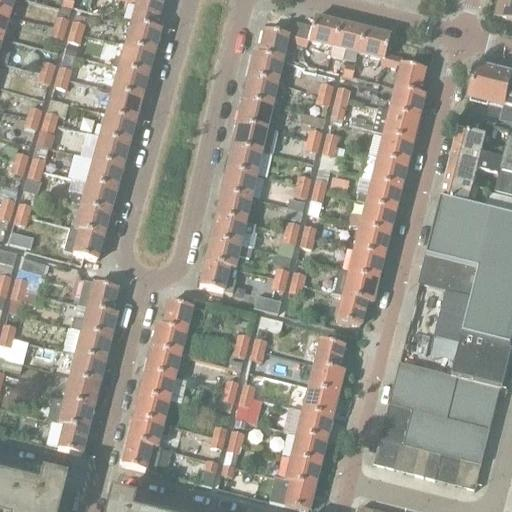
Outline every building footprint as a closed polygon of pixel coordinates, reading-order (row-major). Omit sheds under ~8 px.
[(0,0),(0,17),(6,19),(12,0),(0,0)] [(72,0),(71,0),(61,0),(59,8),(69,11),(72,0)] [(511,0),(501,0),(497,20),(511,24),(511,0)] [(136,1),(136,3),(130,25),(153,31),(159,7),(136,1)] [(55,21),(52,31),(63,34),(66,24),(55,21)] [(309,29),(299,27),(294,47),(304,50),(305,44),(330,50),(336,28),(311,21),(309,29)] [(288,24),(285,39),(284,42),(288,46),(294,47),(299,27),(288,24)] [(72,25),(69,35),(80,39),(83,28),(72,25)] [(130,25),(124,48),(152,56),(158,32),(153,31),(130,25)] [(356,57),(362,34),(336,28),(330,50),(331,51),(328,60),(341,63),(344,54),(356,57)] [(63,34),(52,31),(49,40),(60,44),(63,34)] [(262,35),(257,57),(280,63),(284,42),(285,39),(262,33),(262,35)] [(387,40),(362,34),(356,57),(380,63),(379,68),(389,71),(392,60),(382,58),(387,40)] [(77,49),(80,39),(69,35),(66,45),(77,49)] [(111,69),(117,71),(145,79),(152,56),(124,48),(120,60),(113,58),(111,69)] [(76,53),(65,49),(63,56),(74,60),(76,53)] [(274,87),(280,63),(257,57),(252,56),(246,80),(274,87)] [(398,73),(394,92),(416,97),(422,73),(400,67),(401,62),(392,60),(389,71),(398,73)] [(42,66),(39,76),(50,79),(53,69),(42,66)] [(342,68),(340,78),(349,81),(352,70),(342,68)] [(511,131),(511,127),(511,74),(510,77),(478,69),(470,100),(494,106),(491,119),(499,120),(498,128),(511,131)] [(59,71),(56,81),(66,84),(70,74),(59,71)] [(117,71),(111,95),(139,103),(145,79),(117,71)] [(47,89),(50,79),(39,76),(36,86),(47,89)] [(246,80),(241,103),(269,109),(274,87),(246,80)] [(63,94),(66,84),(56,81),(52,91),(63,94)] [(83,89),(72,86),(70,93),(81,96),(83,89)] [(319,87),(316,98),(327,100),(330,89),(319,87)] [(52,91),(49,103),(61,106),(64,94),(63,94),(52,91)] [(337,91),(334,102),(346,105),(349,94),(337,91)] [(394,92),(388,115),(416,122),(422,98),(416,97),(394,92)] [(111,95),(105,117),(133,125),(139,103),(111,95)] [(327,100),(316,98),(314,107),(325,110),(327,100)] [(346,105),(334,102),(330,120),(341,123),(343,114),(347,115),(348,110),(345,109),(346,105)] [(49,103),(45,116),(56,119),(63,121),(67,108),(61,106),(49,103)] [(264,132),(269,109),(241,103),(236,126),(264,132)] [(29,112),(26,122),(36,125),(39,115),(29,112)] [(382,137),(382,138),(410,146),(416,122),(388,115),(376,112),(372,129),(363,127),(364,123),(350,120),(347,129),(382,137)] [(56,119),(45,116),(42,126),(53,129),(56,119)] [(98,140),(127,148),(133,125),(105,117),(101,129),(95,127),(92,138),(98,140)] [(492,132),(510,136),(511,131),(498,128),(461,119),(440,201),(484,211),(488,197),(488,196),(476,193),(475,199),(470,198),(476,173),(499,179),(500,173),(503,162),(480,156),(485,138),(490,139),(492,132)] [(36,125),(26,122),(23,131),(34,135),(36,125)] [(50,139),(53,129),(42,126),(39,136),(50,139)] [(236,126),(230,150),(258,156),(259,155),(269,157),(271,158),(276,135),(264,132),(236,126)] [(305,144),(316,146),(319,136),(308,133),(305,144)] [(39,136),(35,150),(46,153),(47,153),(50,139),(39,136)] [(325,138),(323,147),(333,150),(336,140),(325,138)] [(366,158),(404,168),(410,146),(382,138),(379,151),(368,148),(366,158)] [(98,140),(92,163),(120,171),(127,148),(98,140)] [(511,143),(508,142),(503,162),(500,173),(511,176),(511,143)] [(316,146),(305,144),(303,154),(314,156),(316,146)] [(333,150),(323,147),(320,157),(331,160),(333,150)] [(35,150),(29,172),(39,176),(46,153),(35,150)] [(230,150),(225,174),(253,180),(257,165),(267,167),(269,157),(259,155),(258,156),(230,150)] [(15,158),(12,167),(23,170),(26,161),(15,158)] [(360,182),(398,191),(404,168),(366,158),(360,182)] [(86,186),(114,194),(120,171),(92,163),(80,159),(74,182),(86,186)] [(23,170),(12,167),(10,177),(20,180),(23,170)] [(37,185),(39,176),(29,172),(26,182),(37,185)] [(511,176),(500,173),(499,179),(495,194),(511,198),(511,176)] [(225,174),(219,198),(248,204),(253,180),(225,174)] [(260,199),(263,179),(255,178),(252,198),(260,199)] [(294,189),(305,192),(308,182),(297,179),(294,189)] [(37,185),(26,182),(25,182),(21,194),(35,198),(39,186),(37,185)] [(364,208),(392,215),(398,191),(360,182),(355,204),(365,207),(364,208)] [(314,183),(312,194),(322,197),(324,186),(314,183)] [(69,207),(79,209),(108,217),(114,194),(86,186),(82,199),(72,197),(69,207)] [(305,192),(294,189),(292,199),(303,202),(305,192)] [(16,194),(6,191),(4,198),(14,200),(16,194)] [(322,197),(312,194),(309,203),(320,206),(322,197)] [(511,202),(488,197),(484,211),(511,217),(511,202)] [(242,227),(248,204),(219,198),(214,220),(242,227)] [(511,217),(484,211),(440,201),(426,258),(478,272),(511,280),(511,217)] [(2,203),(0,209),(0,213),(10,216),(13,206),(2,203)] [(304,207),(301,206),(288,203),(285,212),(301,216),(304,207)] [(18,207),(15,217),(26,220),(29,210),(18,207)] [(392,215),(364,208),(358,231),(387,238),(392,215)] [(73,232),(78,234),(101,240),(108,217),(79,209),(73,232)] [(299,225),(301,216),(285,212),(283,221),(299,225)] [(10,216),(0,213),(0,223),(7,226),(10,216)] [(23,230),(26,220),(15,217),(12,227),(23,230)] [(242,227),(214,220),(209,243),(237,250),(237,249),(240,236),(250,239),(252,237),(254,229),(242,227)] [(286,226),(284,235),(294,238),(297,228),(286,226)] [(303,230),(300,240),(311,242),(314,233),(303,230)] [(62,254),(95,263),(101,240),(78,234),(73,232),(68,231),(62,254)] [(358,231),(352,255),(381,262),(387,238),(358,231)] [(294,238),(284,235),(281,245),(292,248),(294,238)] [(31,241),(11,236),(8,247),(28,252),(31,241)] [(300,240),(298,250),(309,253),(311,242),(300,240)] [(207,267),(227,272),(232,273),(235,260),(247,263),(250,252),(237,249),(237,250),(209,243),(207,250),(204,266),(207,267)] [(0,266),(12,270),(15,258),(0,253),(0,266)] [(352,255),(347,278),(375,285),(381,262),(352,255)] [(275,258),(272,268),(287,272),(289,262),(275,258)] [(446,293),(471,300),(471,299),(478,272),(426,258),(419,286),(446,293)] [(43,269),(22,263),(19,273),(40,279),(43,269)] [(0,266),(0,278),(9,281),(12,270),(0,266)] [(207,267),(204,266),(198,290),(207,292),(231,298),(234,283),(230,282),(232,273),(227,272),(207,267)] [(275,272),(272,282),(283,285),(286,275),(275,272)] [(510,350),(511,341),(511,280),(478,272),(471,299),(471,300),(461,338),(509,350),(510,350)] [(341,301),(364,305),(370,307),(375,285),(347,278),(335,275),(330,298),(341,301)] [(290,286),(300,289),(303,279),(292,276),(290,286)] [(0,289),(7,291),(9,281),(0,278),(0,289)] [(283,285),(272,282),(270,292),(281,294),(283,285)] [(12,293),(23,296),(25,286),(15,283),(12,293)] [(109,316),(115,292),(82,284),(75,310),(86,312),(87,310),(109,316)] [(298,299),(300,289),(290,286),(287,297),(298,299)] [(20,307),(23,296),(12,293),(9,304),(20,307)] [(446,293),(435,339),(457,345),(459,346),(461,338),(471,300),(446,293)] [(279,304),(260,300),(254,299),(251,311),(276,317),(279,304)] [(335,323),(358,329),(364,305),(341,301),(335,323)] [(190,311),(167,306),(161,329),(184,336),(190,311)] [(109,342),(115,318),(109,316),(87,310),(86,312),(83,323),(72,320),(69,332),(80,335),(109,342)] [(278,336),(280,325),(259,320),(256,331),(267,333),(278,336)] [(184,336),(161,329),(156,328),(150,352),(178,359),(187,361),(193,339),(184,337),(184,336)] [(0,340),(11,343),(14,333),(3,330),(0,340)] [(256,331),(253,342),(264,345),(267,333),(256,331)] [(76,354),(75,358),(103,365),(109,342),(80,335),(79,339),(67,335),(63,351),(76,354)] [(234,349),(245,351),(248,341),(237,338),(234,349)] [(459,346),(451,380),(499,392),(510,350),(509,350),(461,338),(459,346)] [(8,353),(11,343),(0,340),(0,341),(0,363),(5,364),(8,353)] [(250,352),(262,355),(264,345),(253,342),(250,352)] [(313,368),(336,373),(342,349),(319,344),(313,368)] [(245,351),(234,349),(232,359),(242,361),(245,351)] [(178,359),(150,352),(144,375),(172,383),(178,359)] [(250,352),(248,363),(259,366),(262,355),(250,352)] [(69,381),(98,389),(103,365),(75,358),(69,381)] [(239,374),(241,366),(228,362),(226,371),(239,374)] [(5,364),(0,363),(0,389),(0,390),(3,378),(2,377),(3,373),(18,377),(20,368),(5,364)] [(489,432),(499,392),(451,380),(399,366),(389,407),(411,413),(415,414),(489,432)] [(336,373),(313,368),(307,391),(335,399),(342,374),(336,373)] [(138,399),(167,406),(172,383),(144,375),(138,399)] [(69,381),(63,404),(92,412),(98,389),(69,381)] [(222,394),(233,397),(236,387),(225,384),(222,394)] [(239,399),(250,402),(252,392),(242,389),(239,399)] [(4,401),(17,405),(20,394),(7,391),(4,401)] [(335,399),(307,391),(301,415),(330,422),(335,399)] [(233,397),(222,394),(220,404),(231,407),(233,397)] [(167,406),(138,399),(132,422),(160,430),(161,427),(167,406)] [(239,399),(237,409),(247,412),(250,402),(239,399)] [(1,401),(0,406),(0,408),(16,412),(17,405),(4,401),(1,401)] [(57,427),(63,429),(86,435),(92,412),(63,404),(50,401),(44,424),(57,427)] [(389,408),(386,419),(409,425),(409,422),(411,413),(389,407),(389,408)] [(295,438),(324,446),(330,422),(301,415),(287,411),(281,435),(295,438)] [(406,435),(406,436),(403,448),(406,449),(410,450),(419,452),(420,452),(430,455),(431,455),(440,457),(443,458),(450,460),(456,461),(460,462),(468,464),(470,465),(481,468),(489,432),(415,414),(411,413),(409,422),(409,425),(406,435)] [(406,435),(409,425),(386,419),(383,431),(406,436),(406,435)] [(160,430),(132,422),(126,445),(149,451),(155,453),(159,438),(167,440),(170,429),(161,427),(160,430)] [(244,425),(234,423),(232,430),(243,432),(244,425)] [(57,453),(80,459),(86,435),(63,429),(57,453)] [(211,441),(222,444),(224,433),(214,430),(211,441)] [(383,431),(380,442),(390,445),(400,447),(403,448),(406,436),(383,431)] [(228,445),(238,448),(241,438),(230,435),(228,445)] [(289,462),(318,469),(324,446),(295,438),(289,462)] [(222,444),(211,441),(208,451),(219,453),(222,444)] [(383,470),(390,445),(380,442),(380,443),(379,443),(373,468),(383,470)] [(120,469),(152,477),(158,453),(155,453),(149,451),(126,445),(120,469)] [(238,448),(228,445),(222,469),(232,471),(238,448)] [(400,447),(390,445),(383,470),(393,473),(400,447)] [(403,448),(400,447),(393,473),(403,476),(410,450),(406,449),(403,448)] [(403,476),(413,478),(420,452),(419,452),(410,450),(403,476)] [(430,455),(420,452),(413,478),(423,481),(430,455)] [(440,457),(431,455),(430,455),(423,481),(433,483),(440,457)] [(443,458),(440,457),(433,483),(443,486),(450,460),(443,458)] [(456,461),(450,460),(443,486),(453,488),(460,462),(456,461)] [(289,485),(312,492),(318,469),(289,462),(284,484),(289,485)] [(468,464),(460,462),(453,488),(463,491),(470,465),(468,464)] [(203,474),(207,476),(213,476),(216,467),(206,464),(203,474)] [(481,468),(470,465),(463,491),(474,494),(480,468),(481,468)] [(222,469),(219,478),(230,481),(232,471),(222,469)] [(38,477),(36,484),(0,474),(0,511),(55,511),(63,483),(38,477)] [(289,485),(283,509),(296,511),(307,511),(312,492),(289,485)] [(147,511),(137,509),(139,502),(114,496),(109,511),(147,511)]
